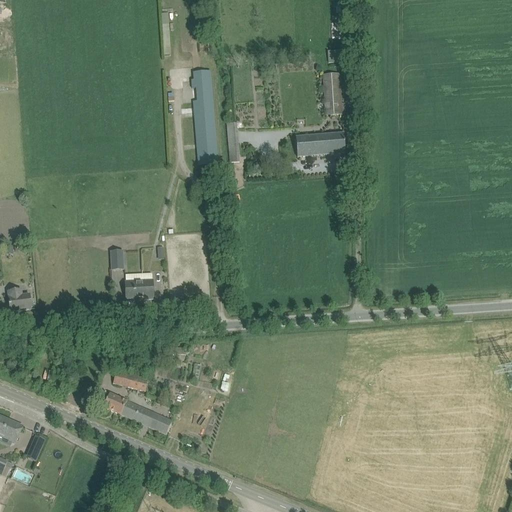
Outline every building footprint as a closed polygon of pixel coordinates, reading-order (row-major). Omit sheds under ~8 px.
[(173,0),(161,0),(162,11),(174,11),(173,0)] [(341,52),(328,53),(329,63),(342,62),(341,52)] [(194,81),(191,82),(192,89),(196,89),(197,102),(193,102),(198,166),(218,165),(212,80),(209,80),(208,73),(199,73),(193,74),(194,81)] [(338,76),(328,76),(322,77),(325,117),(341,115),(338,76)] [(227,125),(230,164),(240,163),(237,124),(227,125)] [(344,134),(331,135),(296,138),(297,158),(345,154),(344,134)] [(123,252),(110,252),(111,271),(124,271),(123,252)] [(143,275),(125,276),(125,283),(126,300),(140,299),(140,300),(153,300),(153,290),(153,281),(143,282),(143,275)] [(9,298),(9,302),(11,312),(31,310),(30,300),(29,295),(23,296),(22,291),(9,293),(9,298)] [(186,359),(186,349),(166,348),(166,359),(186,359)] [(149,378),(117,370),(113,385),(145,393),(149,378)] [(224,387),(231,388),(233,376),(225,375),(224,387)] [(172,422),(109,394),(103,408),(166,436),(172,422)] [(0,435),(16,443),(18,438),(23,428),(0,417),(0,435)] [(36,437),(31,447),(41,451),(45,441),(36,437)] [(0,458),(0,476),(1,477),(6,467),(11,469),(13,465),(0,458)]
